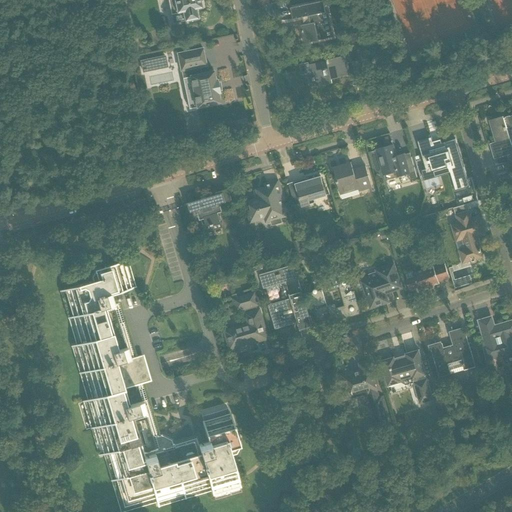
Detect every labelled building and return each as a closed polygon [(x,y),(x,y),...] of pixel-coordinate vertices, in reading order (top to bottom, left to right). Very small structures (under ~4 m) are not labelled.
[(174,0),(177,14),(182,12),(184,22),(198,19),(196,9),(202,8),(200,0),(174,0)] [(302,17),(303,21),(305,20),(306,25),(300,26),(302,38),(312,36),(313,41),(313,42),(325,39),(319,14),(325,12),(323,1),(290,8),(292,19),(302,17)] [(200,71),(200,67),(206,66),(202,49),(196,50),(182,53),(177,54),(182,78),(190,76),(190,77),(194,94),(195,100),(196,108),(220,103),(218,94),(220,93),(217,80),(216,80),(215,80),(213,71),(201,74),(200,71)] [(311,63),(308,63),(310,73),(312,73),(313,78),(312,78),(313,82),(314,81),(315,87),(331,83),(331,84),(332,83),(331,77),(335,76),(335,77),(335,78),(336,78),(350,75),(349,75),(348,71),(349,71),(346,56),(328,60),(328,59),(326,60),(327,61),(311,64),(311,63)] [(144,60),(140,61),(142,72),(146,71),(153,70),(152,64),(157,63),(156,58),(144,60)] [(511,115),(510,116),(505,117),(505,118),(504,118),(503,116),(489,120),(495,142),(493,143),(495,148),(491,149),(494,159),(511,153),(511,146),(507,128),(511,126),(511,115)] [(431,138),(417,142),(420,151),(426,169),(426,170),(421,171),(424,178),(434,175),(433,172),(434,171),(433,171),(440,169),(441,169),(448,167),(449,168),(450,168),(454,180),(453,180),(454,183),(453,183),(455,191),(469,187),(455,139),(441,143),(442,144),(434,147),(433,142),(431,138)] [(392,146),(371,152),(371,153),(376,151),(385,181),(397,177),(409,174),(410,179),(417,178),(410,153),(404,155),(404,154),(396,156),(391,141),(392,146)] [(346,164),(333,168),(337,182),(336,182),(339,191),(340,195),(341,197),(351,194),(350,192),(358,189),(358,192),(372,188),(368,176),(365,166),(353,170),(351,165),(351,162),(346,164)] [(424,178),(424,180),(449,173),(453,183),(454,183),(453,180),(454,180),(450,168),(449,168),(448,167),(441,169),(440,169),(433,171),(434,171),(433,172),(434,175),(424,178)] [(292,198),(298,196),(301,207),(315,203),(314,199),(326,195),(320,176),(308,180),(308,179),(309,178),(308,178),(306,178),(306,179),(287,184),(287,185),(288,184),(292,198)] [(252,210),(247,211),(251,223),(260,220),(261,220),(264,219),(265,222),(271,221),(272,226),(282,223),(280,218),(286,216),(281,201),(284,200),(282,193),(281,190),(278,181),(265,185),(265,187),(256,189),(258,195),(259,199),(249,201),(252,210)] [(232,200),(231,199),(228,189),(216,193),(216,195),(188,203),(189,204),(187,204),(190,213),(196,211),(199,221),(204,219),(206,227),(211,225),(211,227),(221,224),(220,221),(222,220),(220,216),(219,217),(218,214),(222,212),(220,204),(225,203),(226,203),(226,202),(232,200)] [(476,235),(478,235),(477,231),(481,229),(478,217),(471,219),(469,212),(456,215),(458,223),(452,225),(456,241),(463,239),(466,248),(459,250),(463,263),(469,261),(470,262),(471,263),(472,263),(473,263),(474,263),(475,262),(476,262),(476,261),(476,260),(477,260),(477,259),(482,257),(476,235)] [(387,229),(380,231),(382,239),(389,237),(387,229)] [(300,240),(293,242),(295,249),(294,249),(296,255),(303,252),(300,240)] [(93,281),(62,291),(62,292),(78,344),(74,347),(89,399),(87,400),(84,401),(85,402),(93,427),(92,428),(92,429),(93,429),(101,456),(104,455),(105,454),(111,472),(113,480),(112,480),(113,481),(122,511),(156,501),(157,502),(158,506),(159,505),(184,497),(186,497),(211,489),(212,491),(213,494),(214,494),(214,493),(230,489),(239,486),(241,486),(237,474),(237,472),(232,455),(235,454),(236,453),(237,452),(239,447),(240,447),(241,447),(238,440),(240,437),(237,435),(231,415),(230,415),(204,423),(203,423),(206,435),(208,442),(199,444),(197,437),(174,444),(172,440),(162,434),(158,436),(151,413),(142,384),(142,383),(140,376),(139,376),(136,365),(137,364),(135,358),(134,357),(118,303),(114,304),(112,298),(112,295),(123,292),(135,288),(126,260),(106,266),(103,264),(102,267),(94,270),(95,271),(98,280),(93,281)] [(406,279),(406,281),(410,290),(418,287),(419,291),(429,287),(429,289),(430,289),(429,287),(432,286),(433,288),(434,288),(433,286),(439,284),(439,282),(449,278),(445,264),(434,268),(433,266),(428,268),(427,266),(427,265),(426,265),(425,264),(424,264),(423,265),(422,265),(422,266),(421,267),(421,268),(422,268),(422,270),(413,273),(414,277),(406,279)] [(296,321),(298,325),(300,324),(302,329),(312,326),(306,307),(302,292),(289,295),(285,282),(298,278),(294,265),(259,275),(263,289),(282,283),(287,299),(268,305),(272,318),(274,317),(276,325),(286,322),(288,328),(293,327),(292,325),(292,322),(296,321)] [(368,299),(371,307),(387,302),(384,293),(400,288),(393,265),(377,271),(379,277),(370,280),(370,279),(362,281),(363,283),(361,283),(364,291),(365,290),(366,293),(365,294),(367,300),(368,299)] [(311,293),(312,296),(315,306),(326,303),(323,292),(339,287),(344,306),(336,309),(334,305),(327,307),(331,319),(337,317),(338,320),(342,318),(346,316),(350,314),(354,313),(354,312),(353,313),(353,312),(353,311),(354,311),(354,310),(355,310),(355,309),(355,308),(356,309),(355,305),(354,300),(354,296),(354,292),(353,292),(351,292),(348,282),(347,282),(346,282),(346,281),(345,281),(345,280),(344,280),(342,274),(343,274),(342,273),(312,282),(314,289),(313,290),(313,291),(313,292),(311,293)] [(234,328),(224,331),(228,344),(230,350),(237,348),(238,352),(247,350),(253,348),(252,343),(268,339),(265,329),(255,293),(237,298),(236,294),(232,295),(237,311),(244,309),(248,324),(242,326),(242,328),(235,331),(234,328)] [(480,320),(480,321),(479,321),(487,347),(484,347),(485,349),(484,349),(485,352),(486,354),(486,355),(487,358),(487,357),(488,359),(489,359),(495,358),(494,357),(497,356),(496,355),(504,353),(506,361),(508,361),(510,361),(511,360),(511,338),(511,335),(511,334),(511,321),(498,326),(498,327),(494,328),(491,318),(490,318),(490,317),(489,318),(489,317),(480,320)] [(442,343),(430,347),(433,357),(439,378),(450,374),(448,364),(461,361),(464,370),(475,367),(464,330),(453,334),(456,344),(443,348),(442,343)] [(426,375),(422,362),(419,350),(405,354),(406,358),(395,361),(394,360),(393,361),(390,359),(384,360),(383,363),(381,364),(387,386),(401,382),(400,380),(412,377),(412,379),(413,379),(414,382),(413,383),(420,404),(424,403),(430,401),(433,400),(427,379),(424,379),(423,376),(426,375)] [(341,374),(340,376),(340,378),(341,381),(341,383),(343,382),(344,386),(341,387),(343,396),(344,400),(351,398),(352,394),(352,393),(357,391),(358,396),(367,393),(376,425),(377,425),(377,426),(378,426),(378,427),(379,427),(380,427),(381,427),(391,424),(383,396),(378,397),(377,392),(375,384),(377,383),(373,370),(370,360),(359,364),(361,371),(354,374),(352,370),(345,372),(343,373),(341,374)] [(322,389),(320,384),(320,383),(312,386),(314,392),(322,389)]
